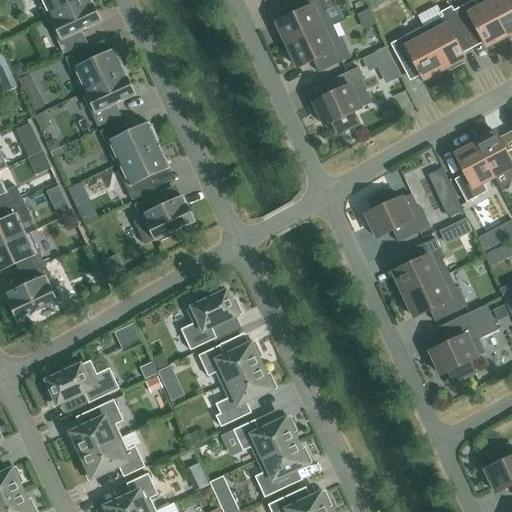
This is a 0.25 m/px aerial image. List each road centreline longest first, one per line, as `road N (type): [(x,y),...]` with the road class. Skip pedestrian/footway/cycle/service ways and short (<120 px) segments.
road 1 (residential): [(365,511),(239,242)]
road 2 (residential): [(325,193),(439,442)]
road 3 (residential): [(4,381),(239,242)]
road 4 (residential): [(239,242),(123,0)]
road 5 (residential): [(235,0),(325,193)]
road 6 (residential): [(325,193),(511,91)]
road 7 (residential): [(4,381),(65,511)]
